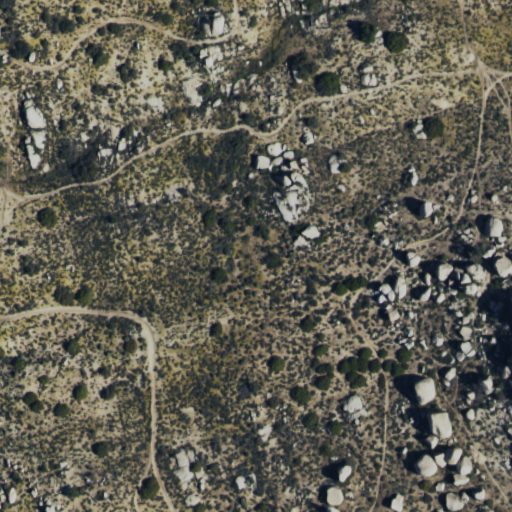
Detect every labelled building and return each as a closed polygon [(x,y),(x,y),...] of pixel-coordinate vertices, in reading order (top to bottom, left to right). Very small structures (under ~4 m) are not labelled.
[(210,35),(222,32),(218,16),(206,19),(210,35)] [(267,156),(254,156),(253,167),(267,168),(267,156)] [(291,239),(301,253),(321,238),(311,224),(291,239)] [(511,273),(506,255),(489,261),(496,279),(511,273)] [(434,279),(450,278),(449,263),(434,264),(434,279)] [(493,386),(488,374),(475,380),(481,391),(493,386)] [(437,395),(429,375),(407,384),(414,404),(437,395)] [(441,410),(423,417),(432,441),(451,434),(441,410)] [(456,473),(469,472),(468,457),(455,457),(456,473)] [(337,511),(343,491),(327,487),(320,511),(337,511)] [(403,496),(392,493),(387,508),(398,511),(403,496)]
